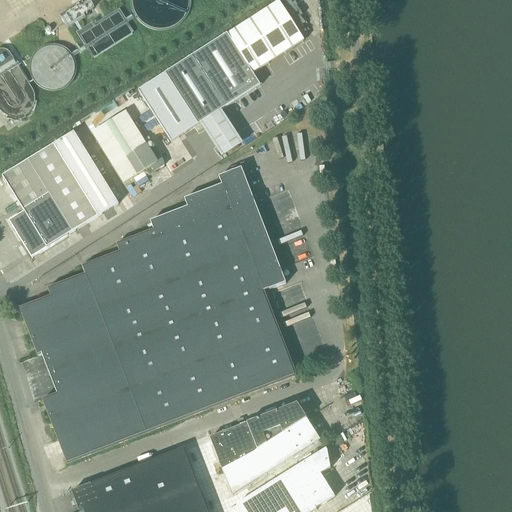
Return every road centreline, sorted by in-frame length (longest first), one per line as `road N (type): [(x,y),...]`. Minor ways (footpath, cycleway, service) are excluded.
road 1 (unclassified): [(351,0),(404,511)]
road 2 (unclassified): [(47,511),(0,338)]
